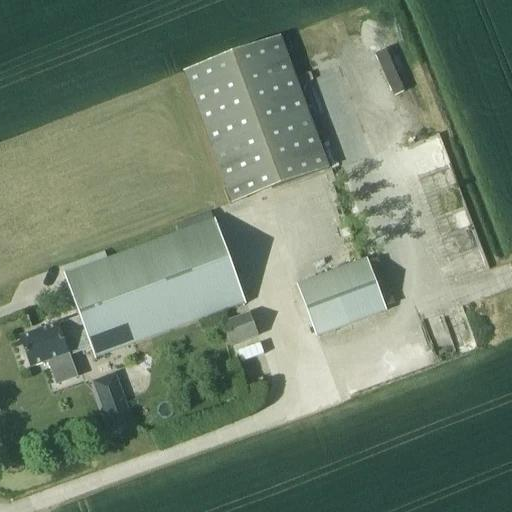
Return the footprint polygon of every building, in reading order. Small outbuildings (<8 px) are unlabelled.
[(331,168),(281,36),(183,73),(233,205),(331,168)] [(216,219),(66,275),(81,317),(22,339),(32,366),(90,344),(96,359),(134,344),(140,359),(156,353),(151,338),(247,302),(216,219)] [(315,338),(386,312),(367,260),(295,286),(315,338)] [(234,345),(260,335),(251,311),(225,321),(234,345)] [(133,421),(124,398),(105,405),(113,428),(133,421)]
